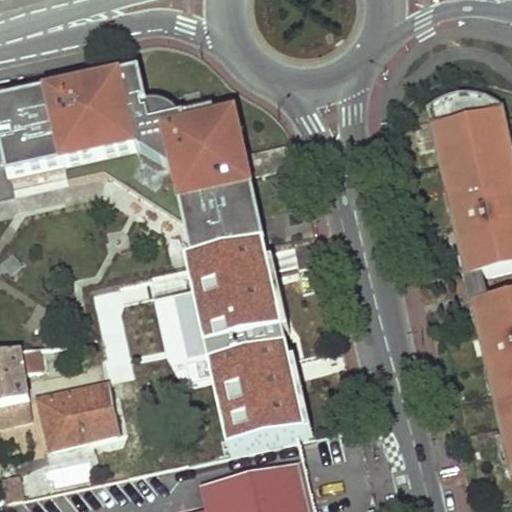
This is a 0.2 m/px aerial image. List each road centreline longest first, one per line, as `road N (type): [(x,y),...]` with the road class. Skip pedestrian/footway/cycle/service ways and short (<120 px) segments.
road 1 (primary): [(427,511),(322,84)]
road 2 (unclassified): [(26,38),(152,22),(230,36)]
